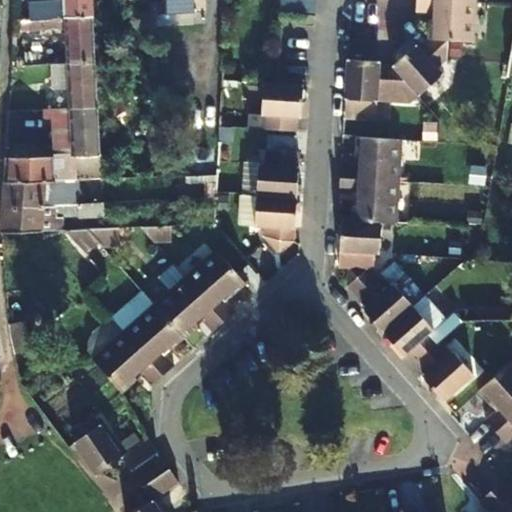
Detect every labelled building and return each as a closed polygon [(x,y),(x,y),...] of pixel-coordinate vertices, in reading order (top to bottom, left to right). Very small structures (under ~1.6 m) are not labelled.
[(60,0),(26,2),(28,20),(89,16),(92,16),(91,0),(60,0)] [(162,0),(163,12),(176,11),(175,0),(162,0)] [(175,0),(176,11),(188,11),(188,0),(175,0)] [(279,0),(279,14),(298,15),(310,15),(310,0),(279,0)] [(413,0),(412,15),(427,16),(426,40),(447,42),(471,43),(473,2),(438,0),(413,0)] [(93,63),(92,16),(89,16),(28,20),(28,31),(62,29),(64,64),(90,63),(93,63)] [(406,54),(402,51),(397,48),(390,53),(392,62),(389,63),(389,65),(404,82),(418,98),(442,76),(437,71),(446,61),(447,42),(426,40),(417,46),(406,54)] [(414,42),(402,51),(406,54),(417,46),(414,42)] [(349,62),(346,62),(344,102),(377,104),(409,106),(418,98),(404,82),(389,65),(378,64),(366,63),(364,59),(362,54),(352,53),(349,62)] [(64,64),(51,64),(52,90),(66,90),(66,108),(91,107),(94,107),(93,63),(90,63),(64,64)] [(294,88),(294,84),(275,83),(272,83),(258,82),(256,117),(260,117),(259,131),(292,132),(292,119),(293,107),(298,105),(302,103),(302,94),(294,88)] [(35,147),(35,156),(48,155),(69,156),(89,156),(92,155),(95,155),(94,107),(91,107),(66,108),(50,108),(33,109),(33,119),(41,118),(42,146),(35,147)] [(399,142),(356,139),(354,166),(340,165),(339,179),(341,179),(396,183),(399,142)] [(253,166),(251,195),(292,197),(293,196),(296,195),(297,184),(293,181),(288,179),(288,168),(294,168),(295,153),(259,151),(258,166),(253,166)] [(4,181),(43,180),(50,179),(48,155),(35,156),(6,156),(3,156),(2,181),(4,181)] [(98,156),(95,155),(92,155),(89,156),(90,178),(99,178),(99,175),(98,156)] [(339,179),(337,196),(352,197),(351,220),(379,222),(393,223),(396,183),(341,179),(339,179)] [(0,206),(3,206),(41,205),(43,180),(4,181),(2,181),(0,204),(0,206)] [(58,205),(101,202),(100,191),(58,192),(58,205)] [(292,197),(251,195),(250,227),(257,228),(257,239),(274,256),(290,243),(290,230),(285,230),(286,218),(291,215),(295,214),(296,203),(292,201),(292,197)] [(101,214),(101,202),(58,205),(59,216),(101,214)] [(0,206),(0,232),(1,233),(39,231),(41,205),(3,206),(0,206)] [(342,246),(341,257),(340,272),(347,273),(346,287),(354,296),(377,275),(379,222),(351,220),(340,219),(339,224),(335,227),(334,241),(338,243),(342,246)] [(75,248),(119,242),(117,222),(73,228),(75,248)] [(219,322),(230,312),(222,302),(238,288),(210,256),(183,279),(216,319),(219,322)] [(354,296),(364,307),(370,314),(368,319),(367,326),(373,333),(379,331),(380,332),(413,303),(393,281),(391,283),(382,271),(377,275),(354,296)] [(152,306),(180,338),(198,322),(207,332),(219,322),(216,319),(183,279),(152,306)] [(441,316),(423,295),(413,303),(432,325),(441,316)] [(446,312),(441,316),(432,325),(413,303),(380,332),(382,334),(380,341),(385,346),(391,345),(396,343),(405,353),(413,363),(440,338),(456,323),(446,312)] [(157,375),(168,366),(160,356),(180,338),(152,306),(121,332),(155,372),(157,375)] [(359,310),(368,319),(370,314),(364,307),(359,310)] [(8,334),(12,358),(28,355),(23,325),(7,328),(8,334)] [(90,358),(118,391),(137,376),(145,386),(157,375),(155,372),(121,332),(90,358)] [(413,363),(422,373),(429,382),(428,387),(425,393),(432,401),(441,396),(444,399),(473,373),(452,347),(449,349),(440,338),(413,363)] [(400,357),(405,353),(396,343),(391,345),(400,357)] [(501,367),(474,391),(491,410),(479,421),(490,434),(511,415),(511,371),(505,364),(501,367)] [(429,382),(422,373),(417,377),(428,387),(429,382)] [(511,415),(490,434),(500,445),(511,437),(511,415)] [(93,472),(101,475),(108,470),(107,465),(118,458),(127,470),(153,451),(145,440),(119,457),(97,424),(71,441),(92,473),(93,472)] [(153,451),(127,470),(128,472),(154,454),(153,451)] [(133,506),(124,511),(157,511),(150,502),(175,485),(165,470),(138,488),(148,503),(138,509),(133,506)] [(484,493),(501,511),(511,511),(511,487),(505,493),(496,483),(484,493)] [(501,511),(484,493),(473,503),(480,511),(501,511)]
